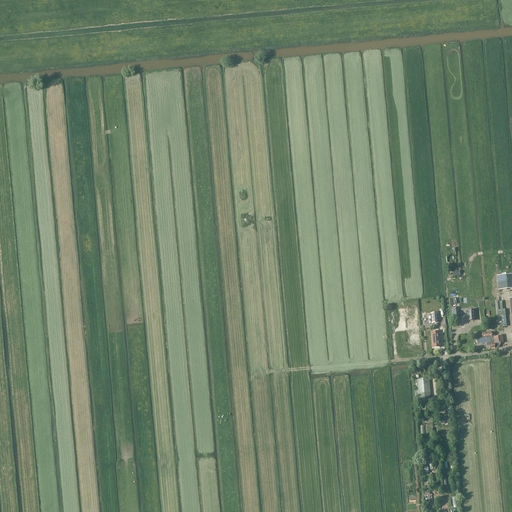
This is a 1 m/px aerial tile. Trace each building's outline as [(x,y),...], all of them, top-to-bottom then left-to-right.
[(511,275),(497,277),(498,291),(511,289),(511,275)] [(432,324),(439,323),(438,313),(431,313),(432,324)] [(439,332),(432,332),(433,348),(440,347),(439,332)] [(491,332),(482,333),(482,338),(477,339),(477,340),(477,341),(477,342),(478,343),(478,344),(487,343),(487,345),(491,345),(491,349),(495,349),(494,348),(497,348),(497,347),(499,347),(498,344),(500,344),(500,343),(503,342),(502,336),(494,337),(494,332),(491,332)] [(430,400),(430,395),(429,379),(417,380),(418,390),(415,391),(415,396),(421,396),(422,401),(423,401),(423,403),(420,403),(421,410),(427,409),(427,408),(429,408),(429,400),(430,400)] [(450,412),(450,404),(438,404),(439,411),(445,410),(445,408),(448,408),(448,412),(450,412)]
